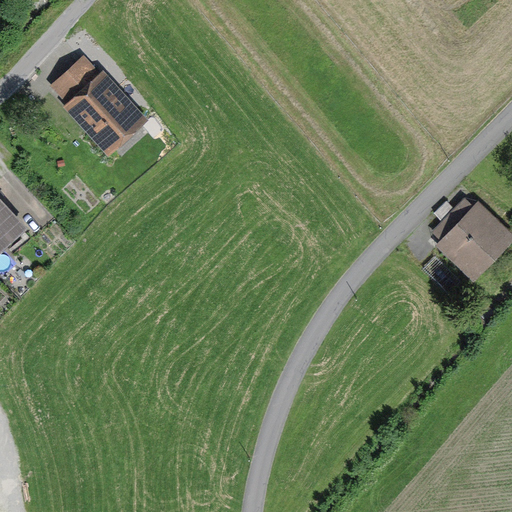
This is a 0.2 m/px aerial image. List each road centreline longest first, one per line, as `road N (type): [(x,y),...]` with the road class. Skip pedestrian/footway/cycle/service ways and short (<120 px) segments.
road 1 (residential): [(250,511),(293,369),(342,291),(511,114)]
road 2 (unclassified): [(0,88),(84,0)]
